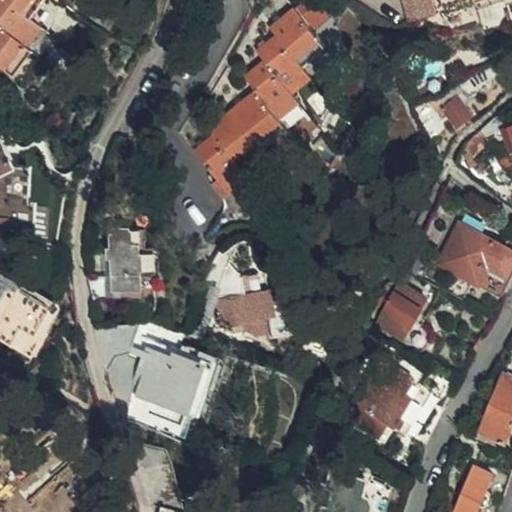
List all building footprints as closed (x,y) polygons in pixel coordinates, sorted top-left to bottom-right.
[(31,18),(13,0),(0,0),(0,23),(18,42),(36,24),(31,18)] [(49,0),(13,0),(31,18),(49,0)] [(58,2),(56,0),(49,0),(31,18),(36,24),(58,2)] [(180,150),(211,186),(231,170),(227,165),(221,159),(244,139),(268,118),(265,115),(259,108),(279,91),(275,86),(270,80),(289,63),(284,58),(308,37),(275,0),(273,0),(251,19),(257,27),(238,44),(246,53),(227,71),(239,85),(192,127),(198,134),(180,150)] [(439,13),(435,0),(407,0),(413,21),(439,13)] [(511,0),(445,0),(450,14),(480,5),(482,9),(510,1),(511,5),(511,4),(511,0)] [(18,42),(0,23),(0,65),(21,45),(18,42)] [(42,30),(36,24),(18,42),(21,45),(24,48),(42,30)] [(315,46),(315,45),(308,37),(284,58),(289,63),(294,69),(302,78),(315,46)] [(26,51),(24,48),(21,45),(0,65),(0,66),(5,71),(26,51)] [(275,86),(294,69),(289,63),(270,80),(275,86)] [(502,79),(491,67),(489,65),(468,78),(479,90),(476,93),(482,94),(488,93),(492,91),(495,88),(496,83),(502,79)] [(291,104),(302,78),(294,69),(275,86),(279,91),(285,97),(291,104)] [(465,75),(452,88),(431,100),(434,104),(440,112),(442,110),(461,126),(475,114),(465,104),(476,93),(479,90),(468,78),(465,75)] [(265,115),(285,97),(279,91),(259,108),(265,115)] [(290,105),(291,104),(285,97),(265,115),(268,118),(271,122),(290,105)] [(434,104),(431,100),(428,102),(436,115),(440,112),(434,104)] [(250,145),(273,124),(271,122),(268,118),(244,139),(250,145)] [(250,145),(256,152),(279,131),(273,124),(250,145)] [(488,142),(479,133),(470,142),(462,149),(466,155),(463,157),(468,163),(466,165),(471,170),(473,168),(481,175),(491,166),(483,157),(491,150),(488,145),(488,142)] [(227,165),(250,145),(244,139),(221,159),(227,165)] [(511,152),(507,142),(501,144),(504,149),(511,166),(511,152)] [(0,228),(26,230),(28,194),(23,193),(24,161),(14,161),(3,144),(0,145),(0,228)] [(231,170),(233,173),(256,152),(250,145),(227,165),(231,170)] [(502,158),(504,149),(497,149),(495,157),(502,158)] [(211,186),(216,193),(236,175),(233,173),(231,170),(211,186)] [(435,261),(496,297),(511,270),(511,252),(457,222),(435,261)] [(113,235),(103,236),(108,314),(122,314),(122,306),(139,306),(137,281),(149,280),(147,254),(135,255),(134,240),(113,240),(113,235)] [(402,271),(413,277),(422,260),(411,254),(402,271)] [(424,334),(409,325),(423,300),(399,287),(402,280),(396,277),(391,284),(396,288),(392,296),(381,290),(371,307),(382,313),(375,327),(400,340),(406,330),(416,336),(407,352),(413,355),(417,353),(422,349),(425,343),(425,337),(424,334)] [(12,297),(1,293),(0,295),(0,336),(33,353),(42,332),(37,330),(52,296),(20,281),(15,291),(12,297)] [(5,286),(1,293),(12,297),(15,291),(5,286)] [(238,286),(226,288),(219,310),(222,331),(230,334),(243,332),(245,340),(262,346),(269,345),(270,348),(273,350),(297,346),(294,321),(284,315),(263,318),(261,305),(250,307),(247,290),(239,292),(238,286)] [(466,337),(476,343),(480,336),(470,331),(466,337)] [(92,341),(99,367),(115,363),(108,336),(92,341)] [(193,373),(142,355),(133,378),(138,380),(130,400),(175,417),(193,373)] [(511,361),(505,359),(477,433),(502,443),(511,415),(511,361)] [(402,439),(410,444),(428,414),(420,409),(406,401),(402,398),(411,382),(387,368),(376,384),(380,387),(371,402),(353,431),(374,444),(384,428),(389,430),(402,439)] [(406,401),(420,409),(428,396),(415,388),(406,401)] [(344,424),(353,431),(371,402),(361,396),(344,424)] [(321,436),(309,430),(303,442),(317,449),(321,436)] [(400,441),(402,439),(389,430),(387,433),(400,441)] [(159,453),(128,452),(139,480),(148,504),(173,498),(169,484),(167,471),(159,453)] [(104,485),(89,465),(75,477),(63,476),(63,480),(58,488),(58,493),(62,499),(44,511),(96,511),(87,500),(104,485)] [(475,511),(489,477),(471,470),(454,511),(475,511)] [(363,483),(328,474),(324,490),(331,492),(325,511),(322,511),(319,511),(318,511),(366,511),(368,507),(365,501),(359,498),(363,483)]
